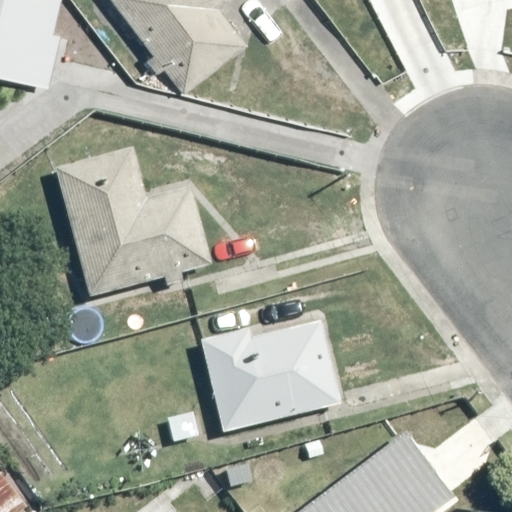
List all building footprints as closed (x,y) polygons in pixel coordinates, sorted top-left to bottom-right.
[(110,0),(141,38),(129,47),(154,79),(165,70),(184,94),(246,45),(220,11),(233,0),(110,0)] [(437,0),(355,0),(367,28),(437,0)] [(146,204),(133,151),(57,170),(89,303),(210,273),(190,193),(146,204)] [(342,412),(324,329),(260,343),(258,336),(202,348),(222,438),(342,412)] [(290,511),(242,449),(211,473),(240,511),(290,511)] [(0,511),(29,511),(2,472),(0,473),(0,511)] [(179,511),(165,492),(137,511),(179,511)]
